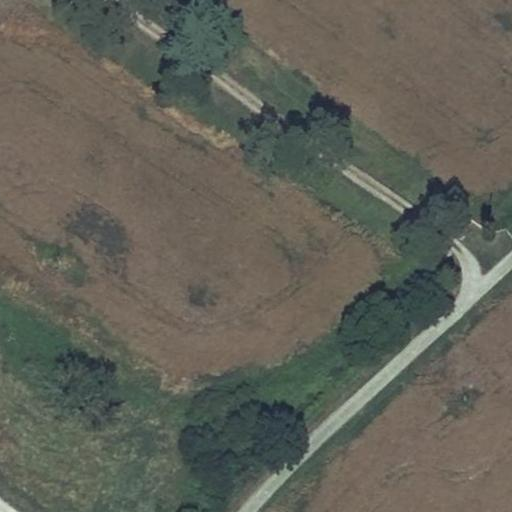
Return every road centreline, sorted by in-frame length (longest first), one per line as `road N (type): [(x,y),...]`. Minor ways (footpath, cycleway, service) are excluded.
road 1 (track): [(473,285),(461,246),(106,0)]
road 2 (unclassified): [(511,252),(412,340),(246,511)]
